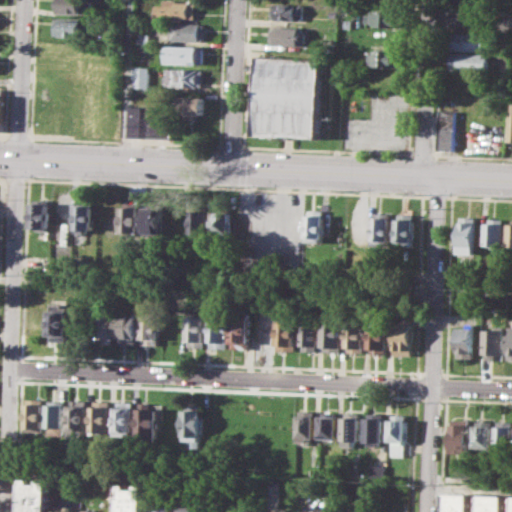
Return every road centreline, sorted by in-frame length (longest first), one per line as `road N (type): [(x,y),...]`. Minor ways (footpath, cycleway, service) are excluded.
road 1 (secondary): [(0,158),(511,179)]
road 2 (residential): [(511,388),(11,369)]
road 3 (residential): [(3,511),(17,159)]
road 4 (residential): [(439,176),(425,511)]
road 5 (residential): [(422,176),(430,0)]
road 6 (residential): [(237,0),(231,169)]
road 7 (residential): [(17,159),(23,0)]
